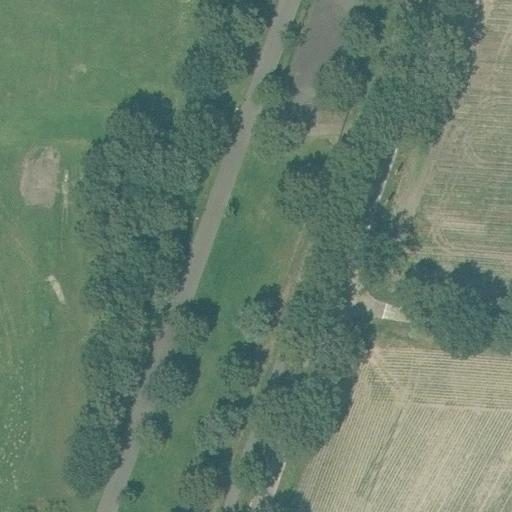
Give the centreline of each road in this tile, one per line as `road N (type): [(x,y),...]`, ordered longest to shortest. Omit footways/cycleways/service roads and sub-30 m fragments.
road 1 (secondary): [(334,293),(440,0)]
road 2 (secondary): [(256,511),(334,293)]
road 3 (unclassified): [(511,325),(435,320),(334,293)]
